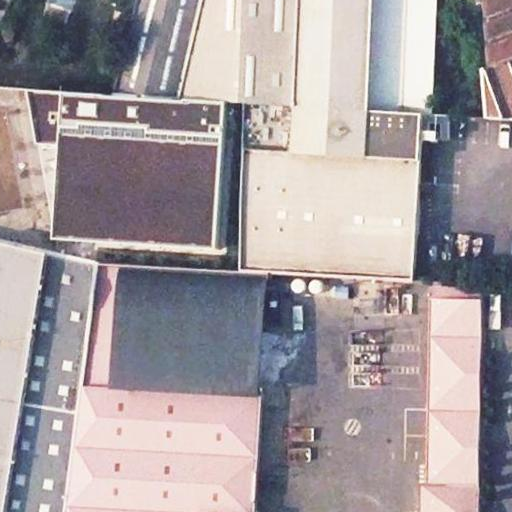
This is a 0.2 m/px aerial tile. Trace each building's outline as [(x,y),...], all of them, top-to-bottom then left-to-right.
[(140,0),(116,94),(181,98),(204,0),(140,0)] [(204,0),(181,98),(230,101),(247,102),(371,109),(375,0),(204,0)] [(437,0),(375,0),(371,109),(424,113),(433,113),(437,0)] [(455,0),(456,10),(480,9),(479,0),(455,0)] [(511,0),(479,0),(480,9),(484,68),(511,58),(511,0)] [(511,58),(484,68),(487,117),(511,118),(511,58)] [(50,239),(222,254),(230,101),(24,88),(50,239)] [(424,113),(371,109),(247,102),(242,270),(274,272),(415,281),(424,113)] [(0,238),(0,511),(68,511),(74,469),(89,354),(101,262),(0,238)] [(242,270),(101,262),(89,354),(74,469),(68,511),(263,511),(274,272),(242,270)] [(486,284),(436,281),(431,486),(426,486),(426,511),(482,511),(483,457),(486,284)]
